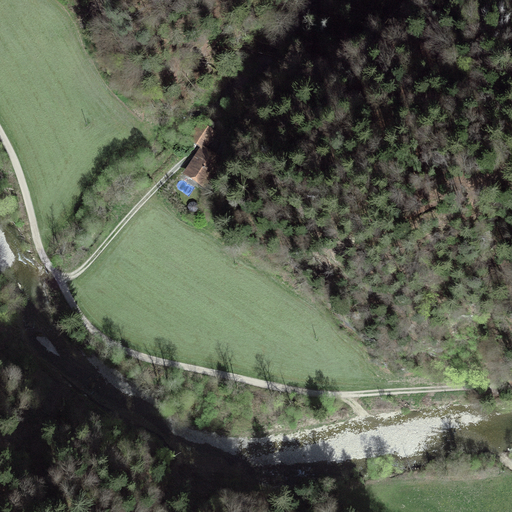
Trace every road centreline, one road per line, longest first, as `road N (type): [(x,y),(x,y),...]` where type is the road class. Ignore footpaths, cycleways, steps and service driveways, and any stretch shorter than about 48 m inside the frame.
road 1 (track): [(511,387),(320,394),(149,358),(106,341),(45,260),(0,131)]
road 2 (track): [(60,281),(190,155)]
